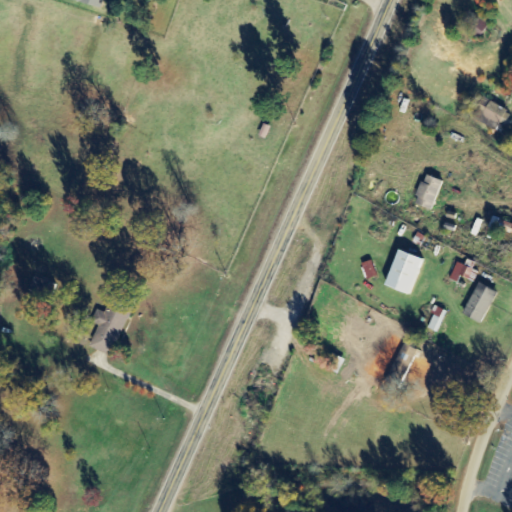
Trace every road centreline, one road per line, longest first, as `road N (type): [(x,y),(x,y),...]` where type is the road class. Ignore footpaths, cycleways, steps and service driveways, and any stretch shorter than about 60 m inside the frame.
road 1 (tertiary): [(386,0),(158,511)]
road 2 (residential): [(470,511),(511,387)]
